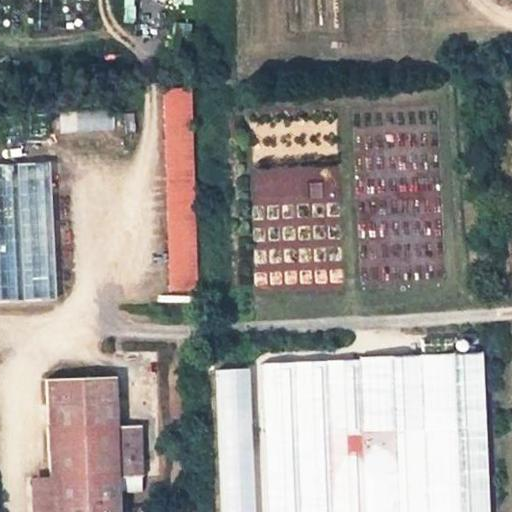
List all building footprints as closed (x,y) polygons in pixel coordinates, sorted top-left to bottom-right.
[(190,88),(160,89),(167,293),(196,291),(190,88)] [(111,131),(111,112),(58,111),(58,131),(111,131)] [(47,162),(0,164),(0,301),(52,299),(47,162)] [(357,360),(259,364),(264,511),(488,511),(482,353),(357,357),(357,360)] [(245,446),(240,369),(207,371),(211,448),(245,446)] [(44,380),(47,477),(48,511),(117,511),(117,479),(141,477),(139,427),(114,428),(112,378),(44,380)] [(28,511),(48,511),(47,477),(28,478),(28,511)] [(215,492),(215,511),(251,511),(251,491),(215,492)]
